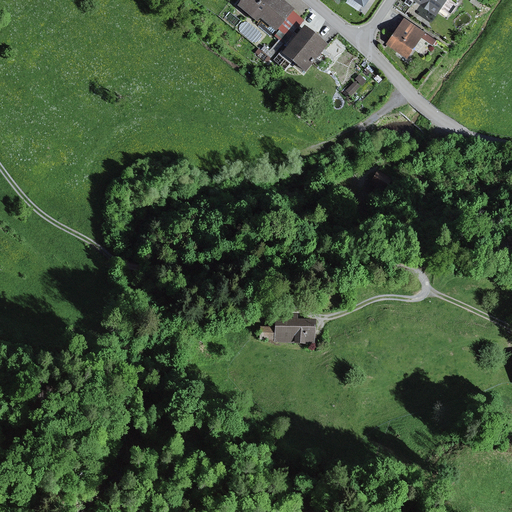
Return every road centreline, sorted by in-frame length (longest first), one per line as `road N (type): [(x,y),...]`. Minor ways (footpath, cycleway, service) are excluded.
road 1 (track): [(0,166),(34,207),(104,254),(141,267),(267,261),(411,269),(424,280),(423,294),(383,297),(323,319)]
road 2 (track): [(239,179),(365,123),(408,93)]
road 3 (residential): [(359,42),(434,115),(477,137),(511,143)]
